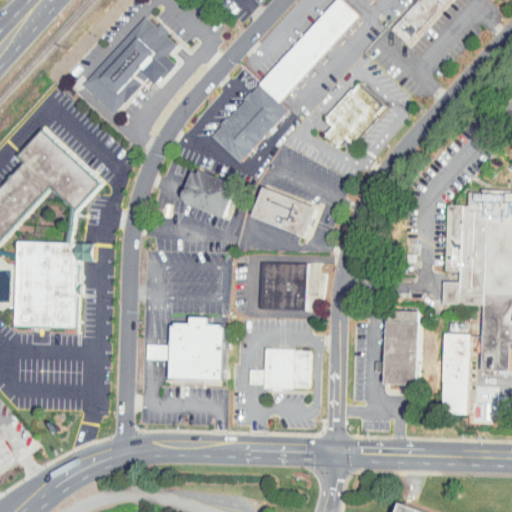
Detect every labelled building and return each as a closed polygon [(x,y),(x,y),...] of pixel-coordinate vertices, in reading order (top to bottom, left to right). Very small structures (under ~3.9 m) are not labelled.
[(290,110),(283,104),(362,15),(345,0),(337,0),(215,137),(243,163),(290,110)] [(449,0),(417,0),(392,28),(408,44),(449,0)] [(159,81),(176,62),(167,54),(178,42),(146,13),(83,83),(115,112),(150,73),(159,81)] [(352,144),(385,107),(357,82),(325,119),(333,126),(325,135),(338,146),(346,138),(352,144)] [(0,186),(0,240),(49,184),(79,210),(104,182),(43,129),(20,156),(24,159),(0,186)] [(228,214),(239,182),(195,167),(184,199),(228,214)] [(254,215),(308,234),(318,204),(264,185),(254,215)] [(511,189),(470,189),(470,205),(449,204),(448,270),(463,270),(462,281),(447,281),(446,303),(486,304),(484,370),(511,370),(511,189)] [(18,326),(79,327),(81,260),(97,261),(97,243),(20,242),(18,326)] [(260,307),(307,309),(309,262),(262,261),(260,307)] [(388,384),(421,384),(423,310),(390,309),(388,384)] [(228,324),(212,324),(212,317),(193,317),(193,323),(174,323),(173,380),(228,380),(228,324)] [(460,327),(434,327),(433,400),(460,401),(460,327)] [(473,333),(447,333),(446,406),(472,406),(473,333)] [(159,353),(160,338),(137,338),(137,353),(159,353)] [(312,388),(313,348),(266,347),(266,368),(250,368),(250,382),(266,383),(265,387),(312,388)] [(0,465),(17,454),(0,428),(0,465)] [(435,511),(405,501),(400,511),(435,511)]
